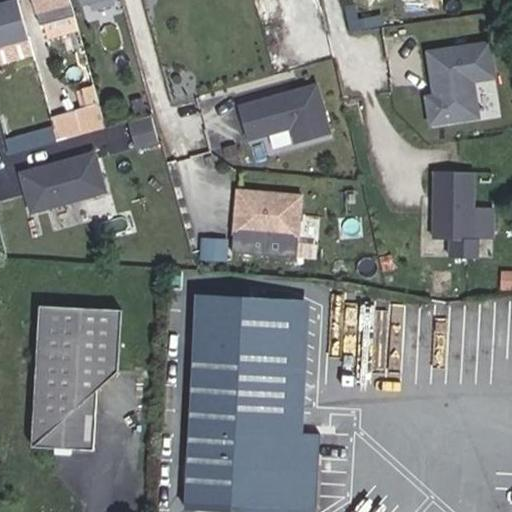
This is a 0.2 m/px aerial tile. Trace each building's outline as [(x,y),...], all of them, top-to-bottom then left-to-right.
[(15,0),(0,0),(0,43),(26,37),(15,0)] [(31,0),(40,30),(76,19),(69,0),(31,0)] [(77,0),(78,1),(83,0),(90,0),(95,15),(121,8),(118,0),(77,0)] [(428,123),(481,118),(477,79),(495,77),(491,38),(426,45),(431,89),(425,90),(428,123)] [(52,113),(58,138),(106,126),(95,82),(78,87),(83,105),(52,113)] [(292,129),(294,140),(331,133),(322,82),(238,97),(245,138),(292,129)] [(52,124),(8,137),(12,151),(57,138),(52,124)] [(272,146),(292,143),(290,130),(270,132),(272,146)] [(96,147),(18,168),(31,212),(108,191),(96,147)] [(449,237),(449,255),(482,255),(482,237),(496,238),(497,204),(475,203),(476,168),(433,167),(431,236),(449,237)] [(236,185),(231,248),(300,253),(304,190),(236,185)] [(293,297),(202,291),(188,494),(313,504),(318,432),(297,430),(284,429),(292,320),(304,321),(305,307),(293,306),(293,297)] [(122,310),(42,306),(33,447),(93,450),(96,390),(118,371),(122,310)] [(304,321),(292,320),(284,429),(297,430),(304,321)]
